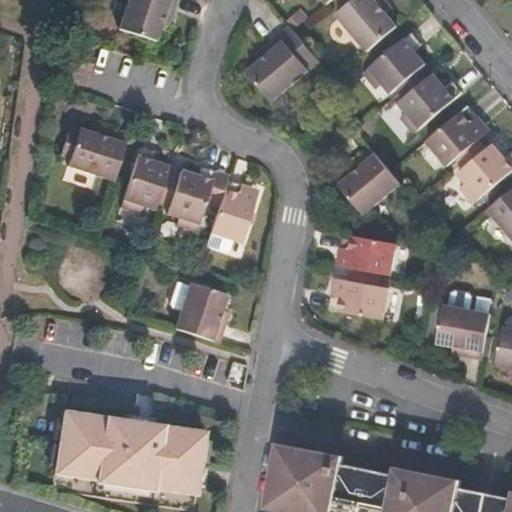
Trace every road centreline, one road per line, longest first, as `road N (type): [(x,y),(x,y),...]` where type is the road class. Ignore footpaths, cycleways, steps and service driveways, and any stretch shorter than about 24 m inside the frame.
road 1 (residential): [(223,0),(200,95),(216,123),(278,160),(288,178),(269,328)]
road 2 (residential): [(511,428),(269,328)]
road 3 (residential): [(269,328),(241,511)]
